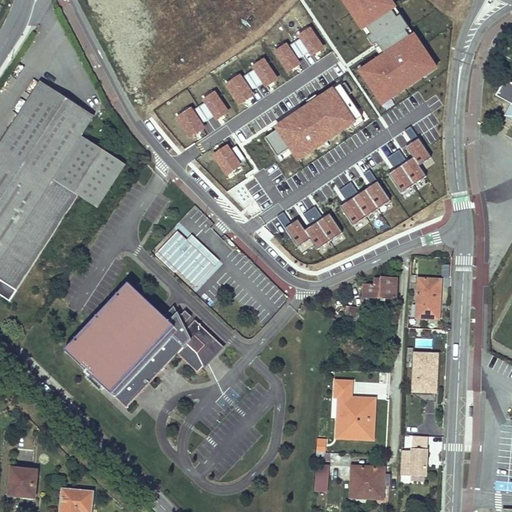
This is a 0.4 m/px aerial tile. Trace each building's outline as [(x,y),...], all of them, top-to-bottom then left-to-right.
[(341,0),(341,1),(350,15),(355,12),(359,18),(355,21),(361,30),(365,27),(371,36),(368,38),(373,46),(376,44),(386,59),(365,73),(384,102),(429,72),(423,63),(428,59),(416,41),(413,43),(405,31),(409,29),(400,15),(397,18),(392,10),(395,7),(390,0),(389,0),(386,2),(384,0),(341,0)] [(40,82),(0,144),(0,294),(10,301),(78,195),(97,208),(125,165),(79,136),(93,116),(40,82)] [(400,150),(388,158),(396,169),(389,174),(402,192),(426,176),(419,165),(432,157),(412,126),(405,131),(413,142),(406,146),(414,158),(408,162),(400,150)] [(352,182),(341,190),(348,202),(342,206),(354,224),(391,199),(371,169),(365,174),(372,185),(360,194),(352,182)] [(285,212),(278,216),(299,248),(312,239),(319,249),(342,234),(330,215),(324,220),(316,208),(304,215),(312,227),(306,230),(299,220),(293,224),(285,212)] [(187,240),(177,231),(157,252),(195,288),(215,267),(187,240)] [(220,262),(191,235),(187,240),(215,267),(220,262)] [(364,297),(395,299),(396,279),(382,279),(382,281),(375,280),(370,281),(370,286),(364,286),(364,297)] [(418,279),(416,318),(435,319),(436,305),(439,305),(440,280),(418,279)] [(164,317),(128,283),(64,351),(90,374),(86,378),(100,392),(104,388),(116,399),(116,398),(126,409),(134,400),(149,385),(157,376),(169,364),(178,354),(183,359),(185,361),(198,373),(202,369),(204,367),(197,353),(201,350),(205,346),(215,355),(215,354),(223,346),(195,320),(187,329),(184,325),(192,317),(185,311),(180,317),(174,306),(164,317)] [(346,307),(344,320),(358,322),(360,308),(346,307)] [(204,367),(215,355),(205,346),(201,350),(197,353),(204,367)] [(415,354),(413,391),(436,392),(437,355),(415,354)] [(373,440),(374,420),(370,420),(371,404),(356,403),(356,398),(351,398),(352,382),(336,381),(335,397),(338,398),(336,438),(373,440)] [(374,420),(375,399),(356,398),(356,403),(371,404),(370,420),(374,420)] [(427,437),(412,436),(411,450),(426,451),(427,437)] [(316,438),(316,451),(326,451),(327,438),(316,438)] [(411,451),(401,450),(401,456),(400,476),(425,478),(426,451),(411,450),(411,451)] [(330,452),(315,452),(315,460),(330,461),(330,452)] [(317,465),(315,491),(326,492),(328,466),(317,465)] [(11,468),(9,495),(20,496),(21,490),(31,491),(33,470),(11,468)] [(352,468),(351,498),(382,499),(383,483),(381,483),(381,469),(352,468)] [(62,491),(60,511),(90,511),(92,493),(62,491)]
